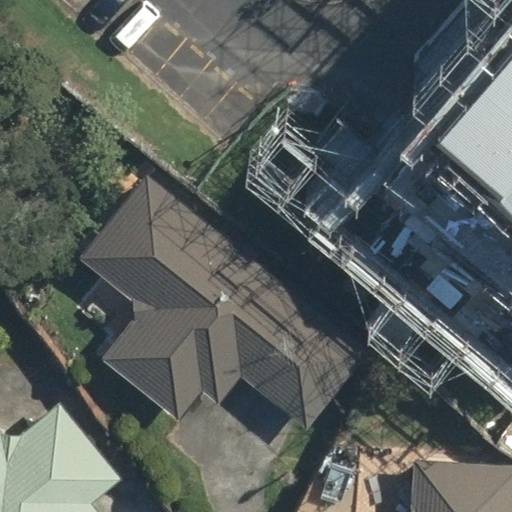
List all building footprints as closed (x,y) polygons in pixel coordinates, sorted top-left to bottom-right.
[(511,17),(345,208),(511,352),(511,17)] [(113,152),(128,166),(142,147),(127,135),(113,152)] [(243,371),(308,424),(368,349),(148,168),(80,251),(135,295),(136,310),(103,351),(178,413),(201,383),(220,398),(243,371)] [(368,323),(403,348),(430,312),(394,288),(368,323)] [(0,511),(107,511),(96,497),(125,474),(64,397),(23,429),(6,427),(0,420),(0,511)] [(511,511),(511,460),(416,454),(413,502),(400,511),(354,511),(348,511),(347,511),(511,511)]
